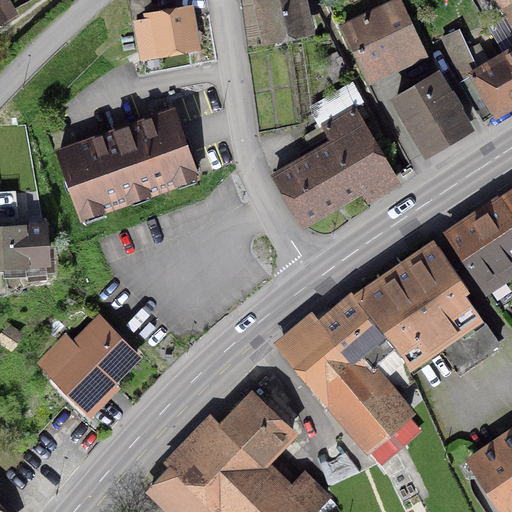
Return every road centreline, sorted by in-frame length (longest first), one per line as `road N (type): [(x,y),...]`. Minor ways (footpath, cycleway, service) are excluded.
road 1 (primary): [(74,511),(217,351),(312,273)]
road 2 (residential): [(312,273),(256,180),(223,0)]
road 3 (primary): [(312,273),(511,145)]
road 4 (residential): [(94,0),(0,88)]
